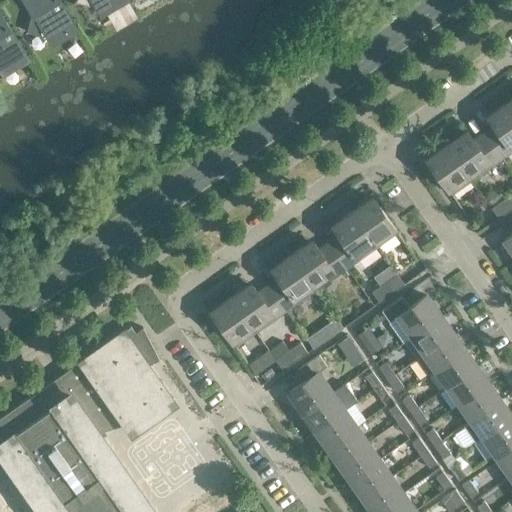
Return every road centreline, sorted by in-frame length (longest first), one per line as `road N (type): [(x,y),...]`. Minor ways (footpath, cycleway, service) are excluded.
road 1 (residential): [(318,511),(177,301),(184,285),(385,148)]
road 2 (residential): [(511,326),(385,148)]
road 3 (residential): [(385,148),(511,58)]
